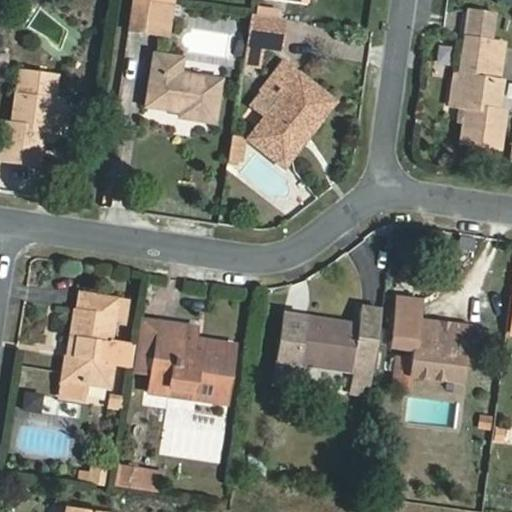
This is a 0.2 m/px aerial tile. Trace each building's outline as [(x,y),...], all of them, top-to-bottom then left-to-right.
[(130,0),(127,25),(159,31),(161,0),(130,0)] [(167,0),(161,0),(159,31),(169,32),(174,1),(167,0)] [(277,12),(259,9),(258,14),(276,18),(277,12)] [(495,13),(470,10),(466,37),(464,36),(459,70),(463,70),(458,101),(460,101),(466,102),(465,113),(459,112),(455,141),(497,148),(502,112),(494,111),(499,79),(496,79),(502,42),(491,41),(495,13)] [(247,13),(242,43),(255,45),(275,49),(281,18),(276,18),(258,14),(247,13)] [(255,45),(242,43),(240,58),(253,60),(255,45)] [(178,56),(149,52),(143,102),(176,107),(176,115),(211,121),(215,79),(177,73),(178,56)] [(281,64),(263,87),(276,98),(263,115),(245,138),(263,152),(268,145),(284,157),(296,142),(302,134),(328,102),(281,64)] [(459,70),(453,69),(449,100),(458,101),(463,70),(459,70)] [(55,103),(59,103),(63,80),(18,74),(11,128),(2,127),(0,139),(0,160),(35,165),(38,145),(40,132),(51,134),(55,103)] [(276,98),(263,87),(249,105),(263,115),(276,98)] [(55,103),(51,134),(64,136),(68,104),(59,103),(55,103)] [(240,143),(228,142),(226,156),(238,158),(240,143)] [(268,145),(263,152),(279,164),(284,157),(268,145)] [(116,300),(82,295),(80,310),(76,309),(73,309),(68,341),(75,342),(73,357),(66,356),(63,356),(60,374),(84,377),(83,384),(85,384),(103,387),(107,363),(110,341),(112,322),(116,300)] [(423,301),(402,299),(399,348),(420,350),(418,376),(468,380),(472,327),(422,323),(423,301)] [(128,302),(116,300),(112,322),(125,324),(128,302)] [(358,308),(356,327),(281,316),(275,363),(295,365),(355,373),(353,392),(368,394),(379,312),(358,308)] [(158,324),(138,321),(134,344),(131,366),(131,370),(152,373),(158,324)] [(196,329),(158,324),(152,373),(150,393),(170,395),(171,387),(194,391),(192,399),(226,404),(233,351),(214,348),(213,356),(192,353),(194,341),(196,329)] [(75,342),(68,341),(66,356),(73,357),(75,342)] [(134,344),(110,341),(107,363),(115,364),(131,366),(134,344)] [(234,347),(194,341),(192,353),(213,356),(214,348),(233,351),(234,347)] [(115,364),(107,363),(103,387),(111,388),(115,364)] [(275,363),(273,378),(293,380),(295,365),(275,363)] [(84,377),(60,374),(60,381),(83,384),(84,377)] [(57,397),(82,401),(85,384),(83,384),(60,381),(57,397)] [(171,387),(170,395),(192,399),(194,391),(171,387)] [(119,395),(109,394),(107,407),(118,408),(119,395)] [(240,474),(261,478),(265,460),(244,456),(240,474)] [(165,471),(117,464),(114,485),(162,492),(165,471)]
